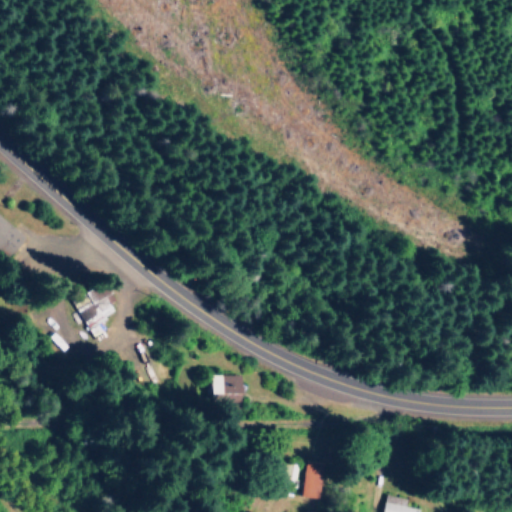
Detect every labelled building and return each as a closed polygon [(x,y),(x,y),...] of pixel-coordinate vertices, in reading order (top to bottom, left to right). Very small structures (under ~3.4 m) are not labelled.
[(0,255),(3,258),(21,239),(0,218),(0,255)] [(111,312),(105,302),(110,299),(102,283),(69,300),(87,336),(97,331),(92,321),(111,312)] [(207,403),(237,404),(238,375),(208,374),(207,403)] [(296,496),(315,498),(320,462),(302,460),(296,496)] [(415,511),(416,509),(401,506),(403,498),(382,494),(378,511),(415,511)]
